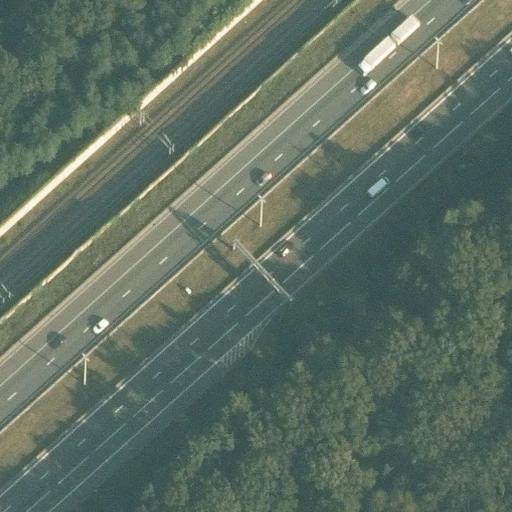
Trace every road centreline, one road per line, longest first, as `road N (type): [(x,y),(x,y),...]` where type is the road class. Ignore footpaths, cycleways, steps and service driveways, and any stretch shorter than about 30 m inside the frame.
road 1 (motorway): [(0,507),(511,52)]
road 2 (motorway): [(451,0),(0,404)]
